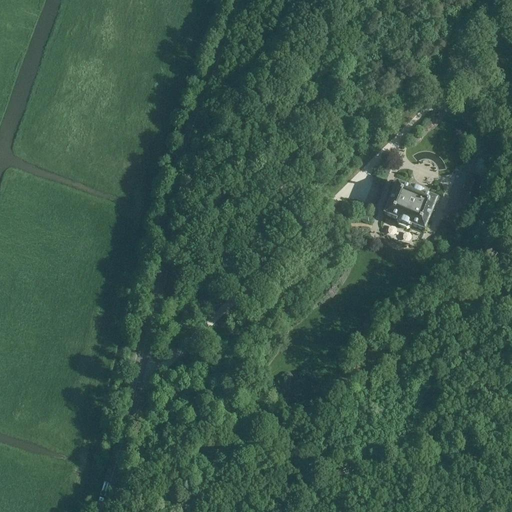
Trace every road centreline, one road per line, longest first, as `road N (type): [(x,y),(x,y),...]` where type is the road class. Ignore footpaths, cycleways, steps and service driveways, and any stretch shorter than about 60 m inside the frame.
road 1 (secondary): [(100,511),(155,298),(172,185),(238,0)]
road 2 (track): [(511,31),(133,395)]
road 3 (track): [(509,202),(445,258),(347,382)]
